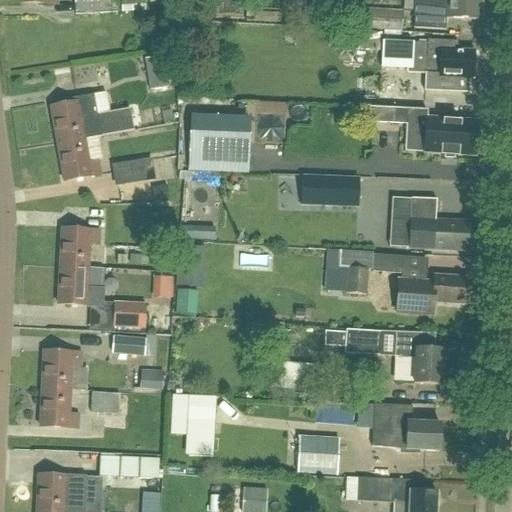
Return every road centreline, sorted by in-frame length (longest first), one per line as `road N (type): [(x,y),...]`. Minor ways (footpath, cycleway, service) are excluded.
road 1 (residential): [(0,380),(7,231),(0,168)]
road 2 (unclassified): [(504,511),(511,338)]
